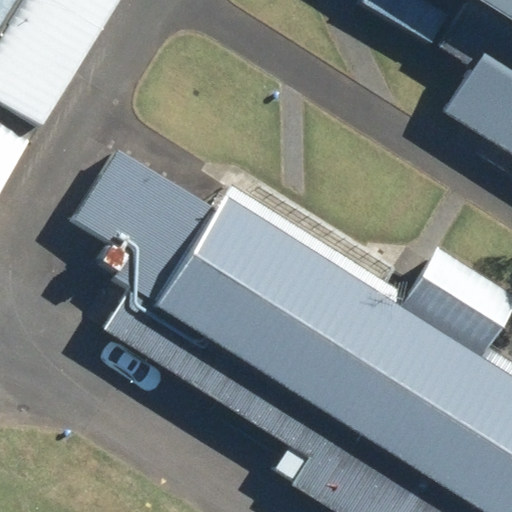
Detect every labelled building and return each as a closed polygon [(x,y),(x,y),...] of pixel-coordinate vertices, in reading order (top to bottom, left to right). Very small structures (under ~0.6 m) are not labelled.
[(0,177),(110,0),(8,0),(0,13),(0,177)] [(0,0),(0,13),(8,0),(0,0)] [(511,0),(427,0),(452,16),(429,53),(464,75),(436,120),(511,167),(511,0)] [(390,315),(217,206),(208,220),(110,158),(66,228),(120,262),(102,289),(118,300),(95,337),(281,455),(268,476),(285,487),(282,491),(314,511),(511,511),(511,395),(467,368),(477,352),(507,305),(428,255),(398,303),(390,315)] [(225,194),(217,206),(390,315),(398,303),(225,194)] [(108,259),(97,252),(86,269),(105,282),(116,264),(108,259)] [(511,374),(477,352),(467,368),(511,395),(511,374)]
